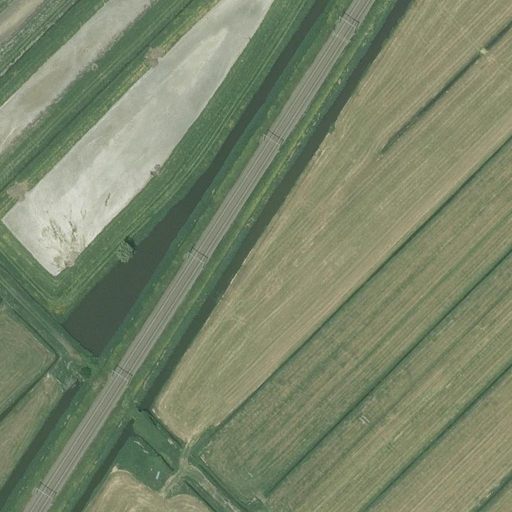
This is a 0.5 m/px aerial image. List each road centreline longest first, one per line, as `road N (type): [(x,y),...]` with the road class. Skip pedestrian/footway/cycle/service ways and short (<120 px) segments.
road 1 (track): [(231,511),(128,409)]
road 2 (track): [(96,377),(0,280)]
